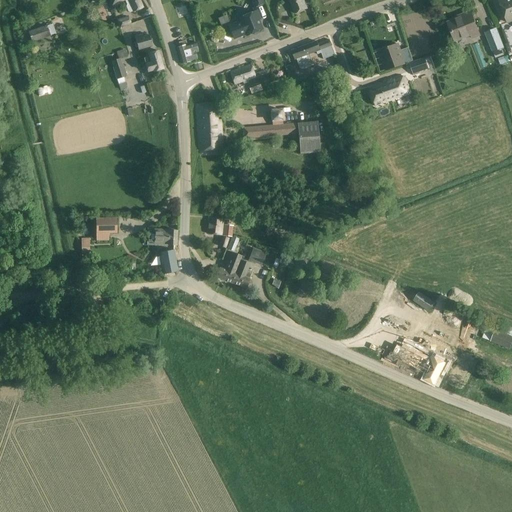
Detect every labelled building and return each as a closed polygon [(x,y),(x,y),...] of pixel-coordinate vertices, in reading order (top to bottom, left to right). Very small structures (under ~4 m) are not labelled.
[(109,0),(112,6),(124,1),(126,5),(125,6),(127,12),(129,12),(133,11),(143,7),(139,0),(109,0)] [(289,0),(295,13),(307,8),(303,0),(289,0)] [(511,21),(511,0),(500,0),(499,1),(508,23),(511,21)] [(241,21),(229,26),(234,38),(234,40),(247,35),(247,37),(262,31),(261,26),(259,23),(261,22),(256,11),(240,18),(241,21)] [(447,22),(455,41),(470,35),(471,39),(480,35),(471,12),(468,14),(447,22)] [(229,15),(219,18),(222,25),(231,21),(229,15)] [(119,29),(131,25),(128,16),(116,20),(119,29)] [(27,37),(29,43),(32,42),(32,43),(50,36),(50,35),(55,33),(52,24),(47,26),(47,25),(28,32),(30,36),(27,37)] [(503,47),(496,28),(485,32),(492,52),(503,47)] [(134,37),(138,50),(152,47),(149,34),(143,36),(143,34),(134,37)] [(317,41),(292,51),(295,59),(296,58),(300,68),(302,69),(314,65),(309,53),(316,51),(317,55),(321,53),(324,59),(335,55),(331,46),(332,46),(329,39),(318,44),(317,41)] [(177,48),(181,64),(196,59),(194,54),(198,52),(195,42),(187,45),(186,41),(178,42),(179,47),(177,48)] [(398,43),(378,50),(385,71),(406,64),(406,63),(413,61),(408,48),(401,50),(398,43)] [(148,53),(153,71),(164,68),(158,50),(148,53)] [(409,63),(413,76),(420,74),(419,72),(429,68),(425,57),(409,63)] [(116,79),(126,76),(123,64),(122,64),(120,60),(111,62),(116,79)] [(248,83),(249,87),(269,81),(266,70),(253,74),(250,65),(230,72),(234,84),(242,81),(243,85),(248,83)] [(375,106),(411,93),(405,76),(369,88),(375,106)] [(197,105),(199,149),(222,148),(220,123),(217,123),(216,104),(197,105)] [(242,127),(243,139),(297,135),(296,123),(282,124),(282,122),(284,122),(283,108),(269,109),(271,122),(272,122),(272,125),(242,127)] [(317,121),(297,123),(299,154),(320,152),(317,121)] [(207,233),(221,234),(222,219),(209,217),(207,233)] [(96,219),(96,239),(107,239),(107,233),(116,233),(116,219),(96,219)] [(218,246),(226,249),(229,238),(225,237),(226,235),(231,237),(232,236),(233,226),(228,225),(229,220),(224,220),(222,236),(218,246)] [(154,244),(167,245),(167,244),(177,245),(177,231),(168,230),(155,229),(154,231),(149,231),(148,241),(154,242),(154,244)] [(226,249),(234,252),(239,239),(232,236),(231,237),(226,249)] [(248,261),(261,266),(266,253),(253,248),(248,261)] [(163,274),(178,271),(174,250),(159,253),(163,274)] [(215,277),(232,283),(236,273),(234,272),(241,256),(233,253),(226,270),(219,268),(215,277)] [(303,273),(306,273),(309,272),(311,270),(313,267),(314,264),(314,262),(313,259),(311,257),(308,255),(305,254),(301,255),(299,256),(297,258),(296,261),(295,264),(296,267),(298,270),(300,272),(303,273)] [(232,283),(246,288),(250,279),(252,271),(247,269),(249,263),(241,260),(237,273),(236,273),(232,283)] [(436,305),(422,290),(414,297),(428,312),(436,305)] [(511,339),(489,326),(483,337),(508,352),(511,344),(511,339)] [(419,351),(420,349),(403,341),(397,352),(388,348),(383,359),(434,384),(446,362),(433,355),(431,358),(419,351)]
